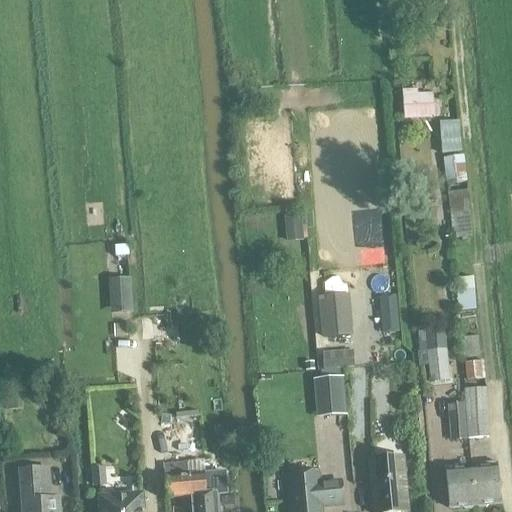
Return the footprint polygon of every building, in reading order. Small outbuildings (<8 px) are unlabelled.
[(406,16),(395,16),(396,30),(406,29),(406,16)] [(418,95),(418,90),(403,91),(405,120),(435,118),(433,94),(418,95)] [(443,156),(463,154),(461,122),(441,123),(443,156)] [(447,184),(467,182),(465,155),(444,158),(447,184)] [(432,177),(417,179),(419,201),(411,202),(412,212),(439,209),(438,199),(434,200),(432,177)] [(453,238),(474,237),(469,190),(449,192),(453,238)] [(303,216),(287,217),(290,243),(305,241),(303,216)] [(459,313),(478,311),(475,278),(457,280),(459,313)] [(113,315),(135,314),(133,279),(111,280),(113,315)] [(324,338),(354,336),(350,295),(321,297),(324,338)] [(400,333),(397,297),(380,298),(383,335),(400,333)] [(115,338),(127,337),(126,325),(114,326),(115,338)] [(445,330),(418,332),(421,366),(431,365),(430,351),(447,349),(445,330)] [(466,358),(483,357),(481,336),(464,337),(466,358)] [(433,383),(453,381),(449,349),(447,349),(430,351),(431,365),(433,383)] [(325,371),(355,368),(354,352),(323,355),(325,371)] [(319,380),(323,418),(347,416),(343,378),(319,380)] [(470,440),(489,438),(484,389),(463,391),(464,406),(450,407),(453,440),(468,439),(470,440)] [(229,441),(216,442),(217,451),(217,453),(230,452),(230,449),(229,441)] [(167,501),(191,499),(189,477),(204,475),(212,475),(210,459),(181,462),(168,463),(164,464),(167,501)] [(408,511),(403,459),(370,463),(375,511),(408,511)] [(486,468),(471,469),(474,506),(500,503),(497,462),(485,463),(486,468)] [(455,470),(455,467),(446,467),(449,508),(474,506),(471,469),(455,470)] [(51,499),(48,468),(19,470),(22,507),(19,507),(19,511),(59,511),(59,499),(51,499)] [(102,468),(92,469),(93,487),(103,486),(102,468)] [(206,495),(204,475),(189,477),(191,499),(191,511),(220,511),(219,494),(206,495)] [(292,511),(322,511),(322,505),(327,505),(328,508),(344,507),(341,483),(320,485),(319,475),(289,478),(292,511)] [(235,506),(234,496),(222,498),(223,507),(235,506)] [(102,511),(140,511),(140,498),(102,501),(102,511)]
